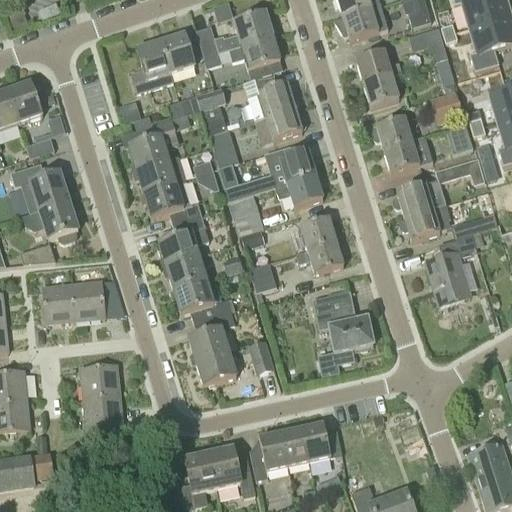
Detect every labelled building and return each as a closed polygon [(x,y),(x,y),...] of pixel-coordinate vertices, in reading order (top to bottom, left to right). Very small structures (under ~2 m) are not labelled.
[(338,0),(336,1),(343,25),(372,16),(371,15),(380,12),(376,0),(338,0)] [(423,0),(411,4),(414,16),(406,19),(411,34),(431,28),(423,0)] [(475,0),(450,0),(452,7),(460,5),(468,32),(510,20),(504,0),(475,0)] [(209,25),(233,21),(230,6),(206,10),(209,25)] [(379,40),(372,16),(343,25),(334,27),(335,31),(336,31),(342,40),(347,39),(350,48),(379,40)] [(228,57),(273,44),(266,19),(234,29),(238,40),(214,47),(210,33),(195,37),(203,64),(219,60),(228,57)] [(468,62),(472,76),(495,69),(491,55),(511,49),(511,27),(510,20),(468,32),(476,60),(468,62)] [(14,36),(28,29),(24,21),(10,28),(14,36)] [(454,38),(452,31),(440,34),(442,42),(454,38)] [(448,65),(438,34),(426,37),(436,69),(448,65)] [(442,42),(445,50),(456,46),(454,38),(442,42)] [(161,49),(172,81),(195,74),(185,42),(161,49)] [(280,68),(273,44),(228,57),(231,68),(245,64),(249,77),(280,68)] [(132,81),(138,100),(174,89),(172,81),(161,49),(137,57),(143,77),(132,81)] [(399,70),(389,73),(385,58),(356,67),(364,91),(392,82),(402,79),(399,70)] [(221,70),(219,60),(203,64),(206,74),(221,70)] [(454,88),(448,65),(436,69),(443,92),(454,88)] [(499,81),(476,88),(480,101),(488,99),(496,127),(511,121),(511,91),(503,95),(499,81)] [(399,106),(392,82),(364,91),(371,115),(399,106)] [(8,99),(19,130),(44,122),(33,90),(8,99)] [(254,127),(266,124),(295,115),(294,113),(298,112),(299,109),(297,102),(294,100),(291,101),(288,91),(247,104),(254,127)] [(208,142),(209,141),(226,136),(219,111),(225,110),(221,95),(196,102),(208,142)] [(436,132),(463,123),(455,98),(428,106),(436,132)] [(0,137),(19,130),(8,99),(0,101),(0,173),(2,173),(0,166),(0,155),(1,155),(0,152),(0,137)] [(193,119),(189,104),(180,107),(185,121),(193,119)] [(168,110),(173,125),(185,121),(180,107),(168,110)] [(298,125),(295,115),(266,124),(274,148),(303,139),(302,136),(305,135),(307,132),(305,125),(301,124),(298,125)] [(511,121),(496,127),(504,154),(496,156),(500,170),(511,166),(511,121)] [(470,135),(482,132),(480,124),(468,127),(470,135)] [(384,157),(412,149),(405,125),(377,133),(378,135),(374,136),(373,139),(375,147),(378,148),(381,147),(384,157)] [(129,153),(137,177),(170,167),(170,165),(166,154),(178,150),(171,126),(143,135),(146,148),(129,153)] [(446,137),(453,160),(472,154),(465,131),(446,137)] [(470,135),(473,142),(484,139),(482,132),(470,135)] [(209,141),(219,174),(238,169),(228,135),(226,136),(209,141)] [(28,163),(53,156),(50,144),(25,152),(28,163)] [(412,149),(384,157),(392,181),(433,169),(426,145),(412,149)] [(287,190),(287,191),(316,183),(308,158),(289,164),(286,154),(261,161),(271,195),(275,193),(287,190)] [(144,201),(178,191),(183,190),(183,189),(186,188),(178,163),(170,165),(170,167),(137,177),(144,201)] [(435,177),(439,189),(470,180),(473,191),(484,187),(477,164),(435,177)] [(480,169),(485,184),(495,181),(490,166),(480,169)] [(193,172),(197,184),(213,179),(209,167),(193,172)] [(40,171),(10,180),(14,194),(20,193),(29,221),(40,217),(70,208),(61,180),(45,185),(40,171)] [(323,207),(316,183),(287,191),(287,190),(275,193),(278,205),(290,201),(294,215),(323,207)] [(402,215),(405,225),(445,213),(438,189),(398,201),(399,204),(395,205),(394,208),(395,214),(398,216),(402,215)] [(178,191),(144,201),(152,226),(169,220),(173,232),(201,224),(197,209),(190,211),(183,190),(178,191)] [(238,241),(263,234),(253,202),(247,203),(229,209),(238,241)] [(70,208),(40,217),(49,246),(57,244),(59,248),(63,250),(74,246),(77,242),(76,238),(79,237),(70,208)] [(482,212),(485,222),(451,232),(454,245),(498,232),(491,209),(482,212)] [(445,213),(405,225),(412,249),(440,240),(439,237),(446,235),(445,233),(449,232),(447,226),(449,226),(445,213)] [(167,273),(200,263),(196,251),(208,247),(201,224),(173,232),(177,244),(159,249),(167,273)] [(300,234),(307,257),(308,258),(337,249),(329,225),(300,234)] [(244,255),(265,249),(261,236),(240,242),(244,255)] [(439,313),(470,304),(458,264),(476,258),(471,241),(438,251),(443,266),(427,270),(439,313)] [(344,273),(337,249),(308,258),(307,257),(295,261),(298,270),(310,267),(315,282),(344,273)] [(22,270),(54,267),(49,250),(19,260),(22,270)] [(200,263),(167,273),(174,297),(207,287),(200,263)] [(223,268),(226,280),(242,275),(239,266),(235,264),(223,268)] [(249,275),(256,299),(275,293),(268,269),(249,275)] [(207,287),(174,297),(182,322),(200,316),(204,328),(231,320),(226,305),(221,307),(218,297),(211,299),(207,287)] [(71,292),(75,329),(104,326),(101,289),(71,292)] [(75,329),(71,292),(42,295),(46,332),(75,329)] [(319,337),(330,334),(338,372),(355,369),(352,358),(374,353),(368,326),(356,328),(350,300),(313,308),(319,337)] [(229,360),(222,335),(235,331),(231,320),(204,328),(207,340),(189,345),(197,370),(229,360)] [(256,381),(274,375),(265,347),(247,352),(256,381)] [(229,360),(197,370),(205,394),(237,384),(229,360)] [(83,405),(119,402),(116,372),(80,376),(83,405)] [(0,409),(26,407),(23,378),(0,380),(0,409)] [(119,402),(83,405),(86,435),(122,432),(119,402)] [(26,407),(0,409),(0,439),(29,437),(26,407)] [(303,436),(310,470),(341,462),(336,437),(327,439),(325,431),(303,436)] [(507,449),(511,448),(511,431),(503,435),(505,443),(507,449)] [(281,441),(289,474),(310,470),(303,436),(281,441)] [(37,458),(46,458),(45,441),(35,442),(37,458)] [(289,474),(281,441),(260,446),(261,454),(249,457),(255,486),(268,483),(267,479),(289,474)] [(483,511),(511,511),(511,481),(502,451),(468,463),(483,511)] [(210,460),(218,496),(242,490),(245,503),(255,501),(249,476),(240,479),(234,455),(210,460)] [(50,459),(30,462),(30,461),(0,465),(0,498),(35,493),(34,487),(54,484),(50,459)] [(185,466),(190,489),(177,492),(182,511),(201,511),(207,511),(205,499),(218,496),(210,460),(185,466)] [(424,475),(431,494),(438,491),(431,473),(424,475)] [(327,486),(332,495),(341,491),(337,481),(327,486)] [(375,510),(369,492),(352,498),(357,511),(411,511),(407,499),(375,510)] [(314,495),(302,497),(304,508),(316,503),(314,495)]
